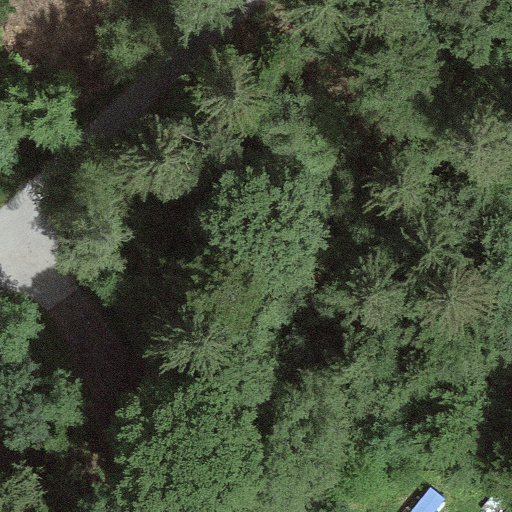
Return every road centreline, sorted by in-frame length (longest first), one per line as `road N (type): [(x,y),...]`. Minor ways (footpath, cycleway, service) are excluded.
road 1 (unclassified): [(252,0),(0,245)]
road 2 (track): [(18,231),(102,419),(193,511)]
